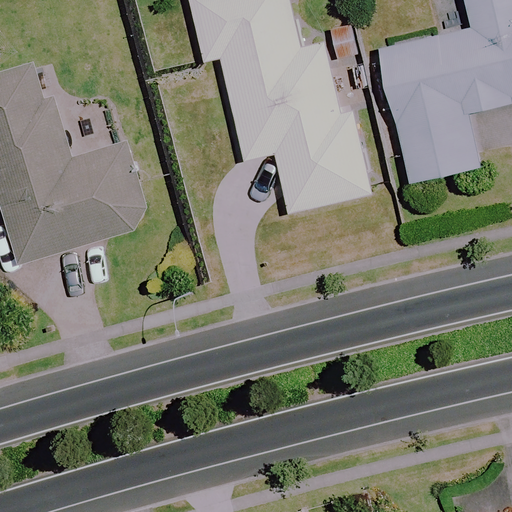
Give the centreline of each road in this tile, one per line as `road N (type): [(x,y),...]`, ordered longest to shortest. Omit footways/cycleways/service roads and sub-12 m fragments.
road 1 (secondary): [(0,428),(232,360),(511,293)]
road 2 (secondary): [(511,377),(215,444),(0,510)]
